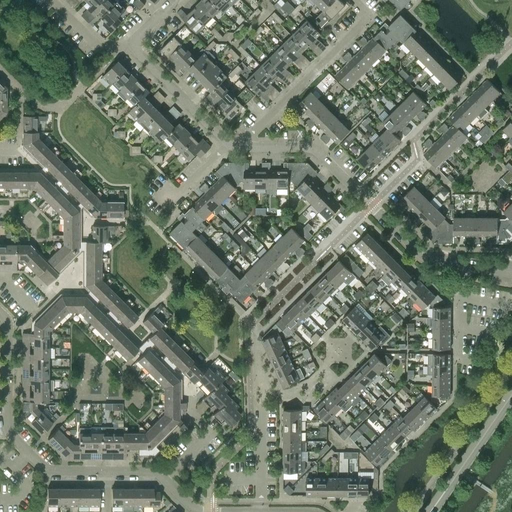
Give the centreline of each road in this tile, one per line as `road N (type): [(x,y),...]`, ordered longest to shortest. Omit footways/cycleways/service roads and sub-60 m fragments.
road 1 (residential): [(238,147),(369,15),(353,0)]
road 2 (residential): [(28,453),(44,471),(146,472),(198,511)]
road 3 (residential): [(238,147),(311,147),(370,206)]
road 4 (residential): [(0,314),(7,432),(28,453)]
road 5 (tertiary): [(429,511),(511,393)]
road 6 (residential): [(130,45),(228,143)]
